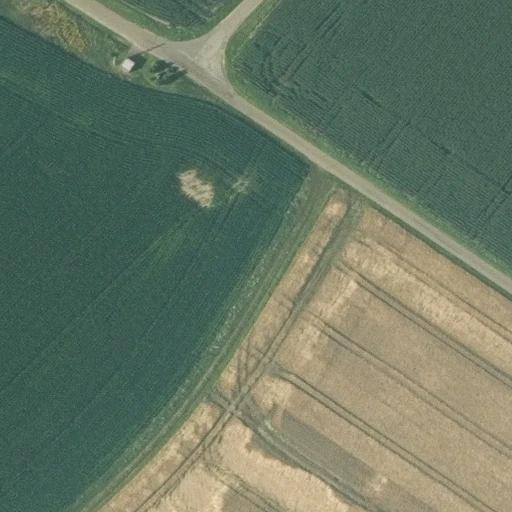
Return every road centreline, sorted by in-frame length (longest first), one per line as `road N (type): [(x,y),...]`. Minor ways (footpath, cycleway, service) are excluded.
road 1 (track): [(75,511),(205,377),(266,283),(320,160)]
road 2 (unclassified): [(193,72),(511,289)]
road 3 (unclassified): [(72,0),(193,72)]
